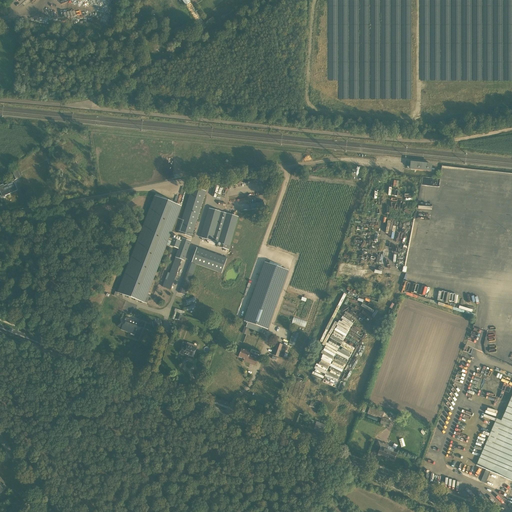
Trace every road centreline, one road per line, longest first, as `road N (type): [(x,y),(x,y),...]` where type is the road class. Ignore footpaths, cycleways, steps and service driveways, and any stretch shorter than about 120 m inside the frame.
road 1 (primary): [(475,511),(0,327)]
road 2 (track): [(511,128),(445,139),(371,138),(81,106)]
road 3 (unclassified): [(0,213),(325,160),(375,163)]
road 4 (track): [(81,106),(253,0)]
